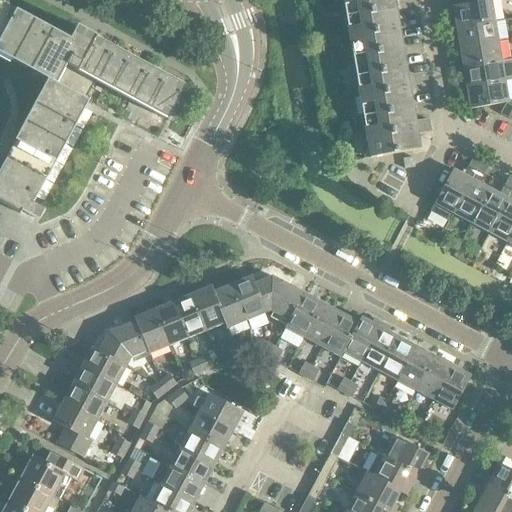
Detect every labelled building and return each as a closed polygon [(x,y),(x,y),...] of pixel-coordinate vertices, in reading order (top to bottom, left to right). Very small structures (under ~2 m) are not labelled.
[(341,0),(369,158),(421,149),(421,148),(415,149),(409,114),(415,113),(414,107),(408,108),(391,9),(397,8),(396,2),(390,3),(389,0),(341,0)] [(456,27),(494,21),(490,0),(487,0),(488,0),(487,0),(455,0),(456,5),(452,6),(456,27)] [(0,52),(49,79),(0,169),(0,203),(20,214),(21,211),(34,218),(39,208),(45,211),(45,210),(32,203),(88,99),(89,99),(90,97),(87,96),(95,81),(167,120),(186,86),(84,31),(77,44),(0,2),(0,52)] [(459,47),(498,41),(494,21),(456,27),(459,47)] [(463,67),(501,61),(498,41),(459,47),(463,67)] [(463,67),(466,87),(505,81),(511,79),(511,65),(511,66),(510,59),(501,61),(463,67)] [(505,81),(466,87),(470,109),(498,104),(499,113),(511,120),(511,118),(511,100),(508,99),(505,81)] [(417,135),(418,134),(431,132),(428,119),(415,122),(417,135)] [(414,167),(413,157),(403,159),(405,168),(414,167)] [(453,169),(448,177),(430,211),(449,222),(453,213),(481,161),(473,157),(463,175),(453,169)] [(471,223),(489,189),(480,184),(489,166),(481,161),(453,213),(471,223)] [(489,189),(471,223),(489,232),(511,189),(511,178),(508,176),(499,194),(489,189)] [(511,189),(489,232),(507,242),(511,232),(511,189)] [(289,321),(304,293),(272,276),(253,283),(265,313),(270,311),(288,320),(289,321)] [(231,284),(246,320),(265,313),(253,283),(250,277),(231,284)] [(246,320),(231,284),(214,291),(212,292),(225,322),(224,323),(226,328),(246,320)] [(206,330),(224,323),(225,322),(212,292),(214,291),(211,286),(191,294),(206,330)] [(304,337),(322,303),(304,293),(289,321),(288,320),(285,327),(304,337)] [(172,302),(187,338),(206,330),(191,294),(172,302)] [(153,310),(168,346),(187,338),(172,302),(153,310)] [(322,347),(340,312),(322,303),(304,337),(322,347)] [(149,351),(147,351),(149,354),(168,346),(153,310),(134,318),(135,321),(136,321),(149,351)] [(340,312),(322,347),(341,357),(344,352),(343,351),(358,322),(340,312)] [(361,361),(379,327),(360,317),(358,322),(343,351),(344,352),(361,361)] [(136,321),(135,321),(108,333),(132,357),(147,351),(149,351),(136,321)] [(379,327),(361,361),(379,371),(397,336),(379,327)] [(108,333),(98,351),(98,352),(127,367),(132,357),(108,333)] [(379,371),(397,380),(415,346),(397,336),(379,371)] [(262,353),(267,342),(261,339),(255,350),(262,353)] [(234,344),(239,356),(246,353),(242,341),(234,344)] [(269,357),(275,346),(267,342),(262,353),(269,357)] [(239,356),(234,344),(226,347),(231,359),(239,356)] [(275,346),(269,357),(277,361),(283,350),(275,346)] [(397,380),(415,390),(433,356),(415,346),(397,380)] [(82,366),(117,385),(127,367),(98,352),(98,351),(92,347),(82,366)] [(189,363),(193,374),(209,368),(204,356),(189,363)] [(415,390),(433,400),(451,365),(433,356),(415,390)] [(305,377),(311,366),(304,362),(298,373),(305,377)] [(471,376),(451,365),(433,400),(452,410),(471,376)] [(72,384),(107,403),(117,385),(82,366),(72,384)] [(311,366),(305,377),(313,381),(319,370),(311,366)] [(162,379),(170,389),(176,384),(169,374),(162,379)] [(344,393),(350,382),(343,378),(337,389),(344,393)] [(170,389),(162,379),(155,384),(163,394),(170,389)] [(350,382),(344,393),(352,397),(358,386),(350,382)] [(62,402),(97,421),(107,403),(72,384),(62,402)] [(163,394),(155,384),(149,389),(157,399),(163,394)] [(174,393),(181,403),(188,398),(181,388),(174,393)] [(181,403),(174,393),(167,398),(175,408),(181,403)] [(199,412),(233,431),(243,412),(209,393),(199,412)] [(380,412),(386,401),(379,397),(373,408),(380,412)] [(386,401),(380,412),(388,416),(394,405),(386,401)] [(97,421),(62,402),(52,421),(65,428),(56,444),(83,458),(93,440),(89,438),(97,421)] [(131,416),(142,422),(146,414),(135,408),(131,416)] [(189,430),(223,449),(233,431),(199,412),(189,430)] [(142,422),(131,416),(127,423),(138,429),(142,422)] [(416,432),(422,420),(415,417),(409,428),(416,432)] [(422,420),(416,432),(424,435),(430,424),(422,420)] [(144,429),(155,435),(159,428),(148,422),(144,429)] [(341,434),(349,438),(355,426),(347,422),(341,434)] [(155,435),(144,429),(140,437),(151,442),(155,435)] [(179,448),(214,467),(223,449),(189,430),(179,448)] [(330,454),(338,458),(349,438),(341,434),(330,454)] [(378,444),(375,451),(417,475),(428,454),(395,436),(387,449),(378,444)] [(111,453),(122,459),(130,444),(119,438),(111,453)] [(170,466),(204,485),(214,467),(179,448),(170,466)] [(85,469),(50,451),(44,462),(32,456),(20,480),(58,501),(70,478),(78,482),(85,469)] [(376,454),(367,472),(366,473),(400,491),(400,493),(406,496),(417,475),(375,451),(374,453),(376,454)] [(319,474),(327,478),(338,458),(330,454),(319,474)] [(125,465),(136,471),(140,464),(129,458),(125,465)] [(511,497),(511,470),(499,463),(487,484),(511,497)] [(136,471),(125,465),(121,473),(132,479),(136,471)] [(160,484),(194,503),(204,485),(170,466),(160,484)] [(355,493),(389,511),(400,493),(400,491),(366,473),(355,493)] [(309,494),(316,498),(327,478),(319,474),(309,494)] [(8,501),(27,511),(45,511),(48,506),(54,509),(58,501),(20,480),(8,501)] [(124,488),(115,483),(112,482),(109,490),(120,495),(124,488)] [(189,511),(194,503),(160,484),(151,502),(150,503),(167,511),(189,511)] [(477,504),(491,511),(511,511),(511,497),(487,484),(477,504)] [(345,511),(389,511),(355,493),(345,511)] [(298,511),(308,511),(316,498),(309,494),(298,511)] [(167,511),(150,503),(151,502),(140,496),(131,511),(167,511)] [(2,511),(27,511),(8,501),(2,511)] [(267,511),(271,507),(263,503),(258,511),(267,511)]
